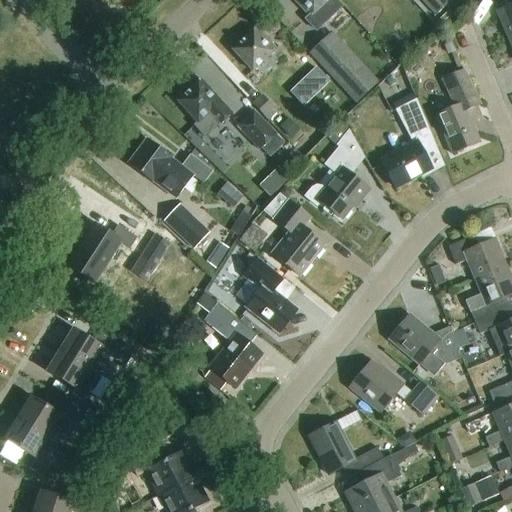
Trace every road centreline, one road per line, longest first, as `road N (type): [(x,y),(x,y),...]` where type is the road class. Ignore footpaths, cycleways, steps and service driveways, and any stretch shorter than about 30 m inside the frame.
road 1 (residential): [(286,511),(264,468),(266,431),(423,233),(465,198),(511,179)]
road 2 (residential): [(0,260),(100,91)]
road 3 (residential): [(511,153),(467,16)]
road 4 (residential): [(100,91),(199,0)]
road 5 (residential): [(100,91),(17,0)]
